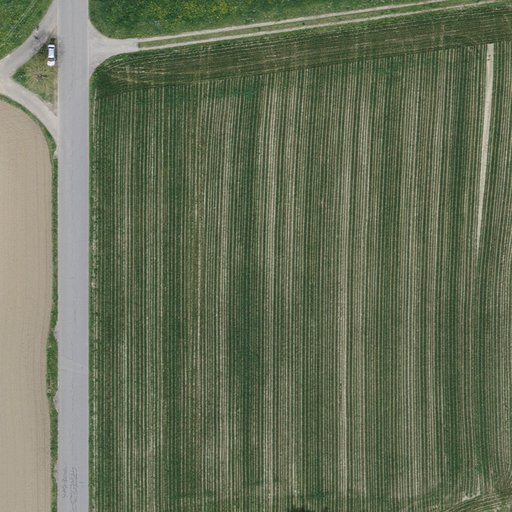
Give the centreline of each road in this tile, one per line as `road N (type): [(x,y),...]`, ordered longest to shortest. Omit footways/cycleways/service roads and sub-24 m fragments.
road 1 (unclassified): [(73,511),(68,0)]
road 2 (track): [(481,1),(74,58)]
